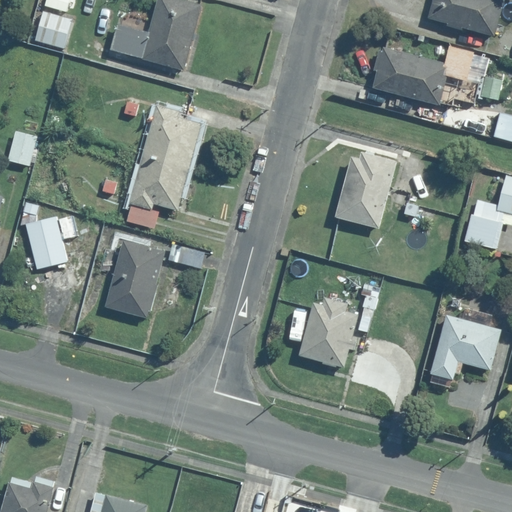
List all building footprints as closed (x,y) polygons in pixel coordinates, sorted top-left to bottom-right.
[(79,19),(69,17),(65,15),(69,0),(48,0),(37,42),(70,52),(79,19)] [(118,25),(111,51),(186,71),(203,7),(176,0),(158,0),(150,33),(118,25)] [(433,0),(429,19),(498,35),(505,0),(433,0)] [(462,110),(468,84),(475,52),(452,47),(447,66),(378,50),(373,73),(378,74),(374,90),(462,110)] [(505,79),(488,75),(483,97),(501,101),(505,79)] [(184,111),(159,105),(129,223),(155,230),(161,207),(183,213),(206,124),(182,118),(184,111)] [(511,113),(501,111),(496,138),(511,141),(511,113)] [(41,137),(18,131),(9,162),(32,169),(41,137)] [(364,160),(353,158),(337,220),(381,231),(399,161),(366,153),(364,160)] [(476,214),(472,214),(466,242),(499,250),(505,225),(511,226),(511,178),(508,177),(501,204),(479,199),(476,214)] [(71,268),(65,239),(60,218),(54,219),(55,206),(27,202),(23,226),(27,226),(38,275),(71,268)] [(110,226),(92,222),(88,240),(105,244),(110,226)] [(166,253),(124,242),(107,308),(149,319),(166,253)] [(208,252),(173,243),(169,261),(204,269),(208,252)] [(69,248),(71,255),(76,273),(90,269),(83,244),(69,248)] [(326,306),(316,303),(301,359),(351,373),(368,311),(328,300),(326,306)] [(469,321),(449,316),(432,375),(454,382),(457,374),(462,375),(464,366),(493,374),(505,331),(498,329),(495,309),(469,310),(469,321)] [(36,484),(14,478),(4,511),(49,511),(58,482),(38,477),(36,484)] [(97,493),(96,494),(92,511),(147,511),(149,504),(97,493)]
